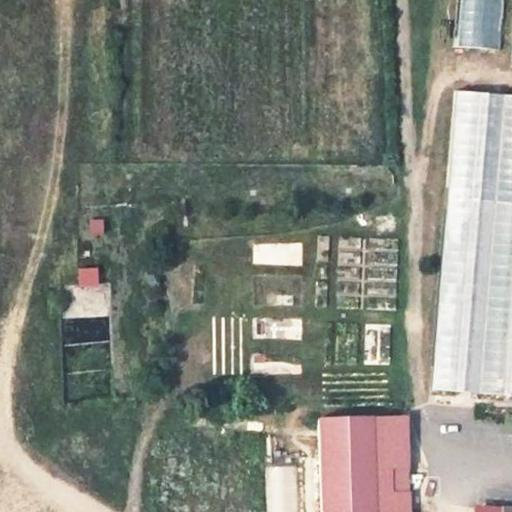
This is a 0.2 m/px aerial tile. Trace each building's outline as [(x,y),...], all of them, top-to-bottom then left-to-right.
[(457,0),(455,49),(498,51),(500,0),(457,0)] [(511,430),(511,224),(496,429),(511,430)] [(74,265),(55,266),(55,280),(74,279),(74,265)] [(96,268),(79,269),(80,286),(97,286),(96,268)] [(410,511),(408,416),(320,419),(322,511),(410,511)]
